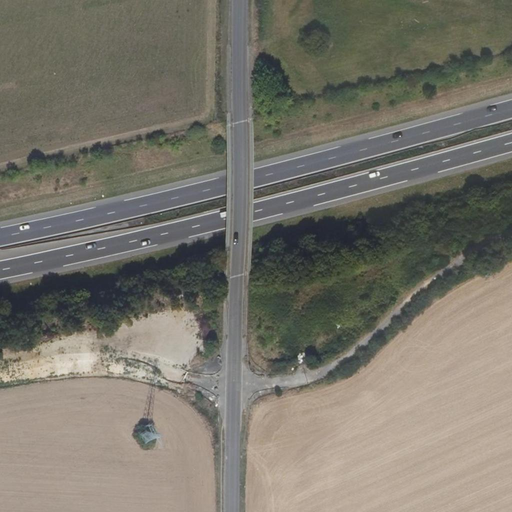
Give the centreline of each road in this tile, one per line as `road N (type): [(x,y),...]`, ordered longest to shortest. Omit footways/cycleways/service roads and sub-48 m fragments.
road 1 (track): [(0,368),(112,361),(229,387),(321,372),(344,363),(443,272),(511,235)]
road 2 (trunk): [(511,108),(0,237)]
road 3 (trunk): [(0,270),(511,142)]
road 4 (tertiary): [(241,0),(228,511)]
